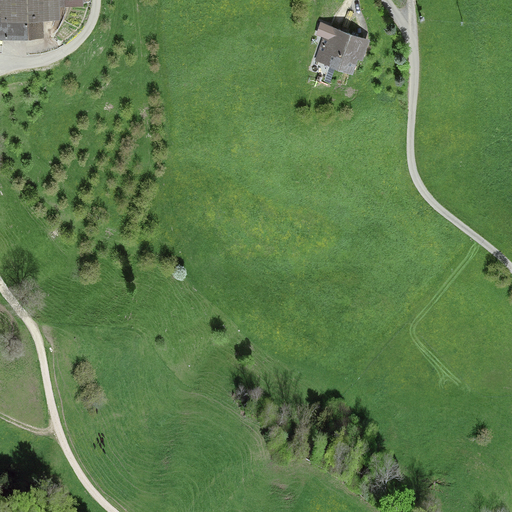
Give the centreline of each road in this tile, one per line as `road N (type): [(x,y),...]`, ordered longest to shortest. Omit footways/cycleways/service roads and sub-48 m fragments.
road 1 (unclassified): [(385,0),(414,48),(410,152),(417,181),(511,268)]
road 2 (track): [(0,282),(42,340),(72,463),(111,511)]
road 3 (unclassified): [(0,64),(72,46),(96,0)]
